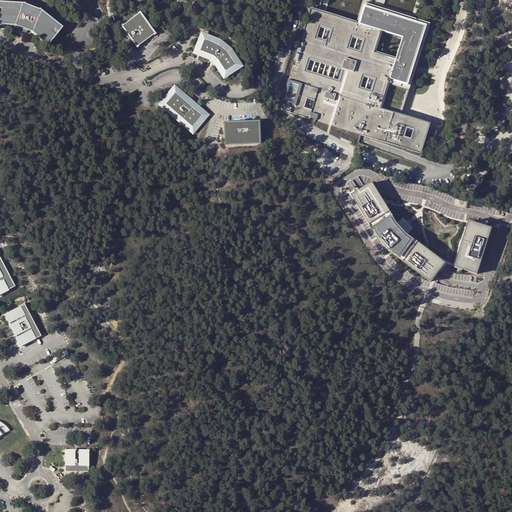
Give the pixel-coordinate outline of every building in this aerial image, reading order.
[(395,85),(409,90),(430,23),(363,2),(357,22),(312,8),(282,101),(292,104),(299,106),(296,115),(422,153),(431,123),(420,120),(402,114),(387,109),(395,85)] [(0,27),(15,28),(19,30),(19,31),(20,32),(20,33),(22,34),(26,35),(27,34),(28,33),(33,34),(49,48),(53,43),(59,35),(63,30),(40,12),(39,12),(25,7),(26,6),(0,4),(0,27)] [(140,16),(122,29),(128,37),(131,41),(137,50),(155,36),(140,16)] [(216,42),(203,37),(196,56),(210,61),(211,62),(216,65),(216,66),(225,80),(241,69),(231,53),(226,49),(220,44),(216,42)] [(402,114),(409,90),(395,85),(387,109),(402,114)] [(207,118),(175,90),(160,107),(193,135),(207,118)] [(260,123),(225,125),(226,148),(261,147),(260,123)] [(383,202),(372,183),(361,189),(351,195),(376,235),(377,234),(393,253),(431,282),(438,273),(445,263),(427,249),(407,234),(406,236),(399,229),(394,223),(396,222),(383,202)] [(491,228),(469,221),(462,244),(455,267),(477,274),(482,258),(491,228)] [(0,259),(0,297),(16,289),(0,259)] [(24,304),(4,315),(21,347),(41,336),(24,304)] [(67,351),(48,358),(50,364),(69,357),(67,351)] [(75,453),(66,453),(66,472),(89,472),(90,453),(80,453),(80,451),(75,451),(75,453)]
